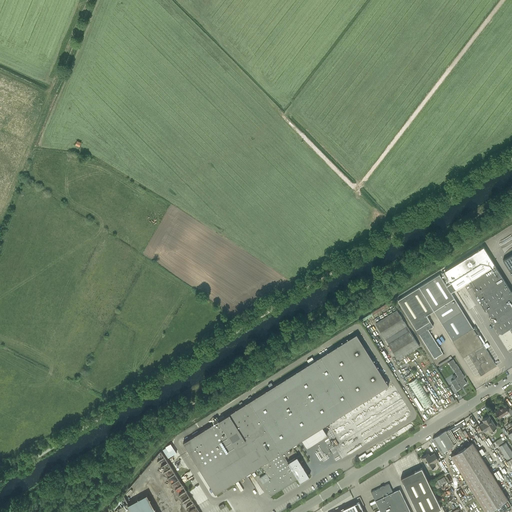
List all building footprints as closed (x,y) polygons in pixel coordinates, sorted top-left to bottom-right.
[(483,246),(444,271),(451,283),(446,286),(451,293),(456,289),(456,290),(469,282),(482,303),(480,304),(485,312),(487,310),(490,316),(489,317),(492,322),(493,321),(494,321),(494,322),(491,324),(507,350),(511,347),(511,333),(510,329),(509,330),(506,331),(506,330),(509,328),(510,327),(511,330),(511,292),(495,265),(483,246)] [(511,254),(503,260),(511,275),(511,254)] [(439,274),(397,300),(434,359),(437,357),(442,353),(428,330),(433,326),(426,315),(434,311),(463,357),(467,354),(478,371),(479,373),(480,373),(482,374),(483,374),(485,372),(485,373),(492,368),(496,366),(483,344),(485,343),(480,335),(478,336),(477,335),(479,334),(475,327),(473,328),(451,293),(446,286),(439,274)] [(397,310),(375,324),(398,359),(399,361),(403,358),(402,357),(419,346),(397,310)] [(214,423),(183,443),(215,494),(247,474),(248,476),(251,474),(250,472),(261,465),(265,473),(259,477),(262,482),(262,483),(270,496),(298,478),(300,482),(309,476),(297,456),(288,462),(284,457),(291,453),(288,448),(293,445),(294,447),(297,445),(295,444),(301,440),(307,448),(327,435),(322,427),(388,385),(356,334),(314,361),(309,364),(270,388),(219,420),(214,423)] [(453,359),(448,362),(452,368),(452,367),(458,377),(451,381),(456,390),(461,388),(460,387),(466,383),(463,378),(464,377),(456,364),(456,365),(453,359)] [(432,403),(417,377),(407,383),(423,408),(432,403)] [(495,412),(499,418),(508,412),(510,415),(511,413),(511,411),(510,408),(507,409),(505,405),(495,412)] [(496,427),(491,420),(489,415),(482,420),(484,422),(479,425),(482,429),(483,432),(488,429),(489,431),(496,427)] [(452,432),(463,425),(461,422),(451,429),(452,432)] [(482,439),(485,437),(480,428),(477,430),(482,439)] [(432,439),(441,453),(455,444),(446,430),(432,439)] [(506,459),(511,455),(511,452),(506,442),(498,447),(506,459)] [(162,448),(168,458),(177,452),(171,443),(162,448)] [(485,511),(507,499),(472,443),(451,456),(485,511)] [(365,453),(358,457),(361,461),(367,457),(365,453)] [(438,459),(437,457),(434,453),(430,456),(428,453),(421,457),(424,462),(429,469),(435,465),(434,462),(438,459)] [(441,461),(438,462),(445,472),(447,471),(441,461)] [(432,511),(441,508),(421,468),(401,478),(417,511),(432,511)] [(380,487),(371,492),(375,501),(376,503),(379,510),(380,511),(410,511),(399,489),(392,492),(388,483),(383,486),(380,487)] [(341,509),(335,511),(364,511),(363,510),(358,511),(354,503),(345,507),(346,509),(344,510),(344,508),(341,509)]
